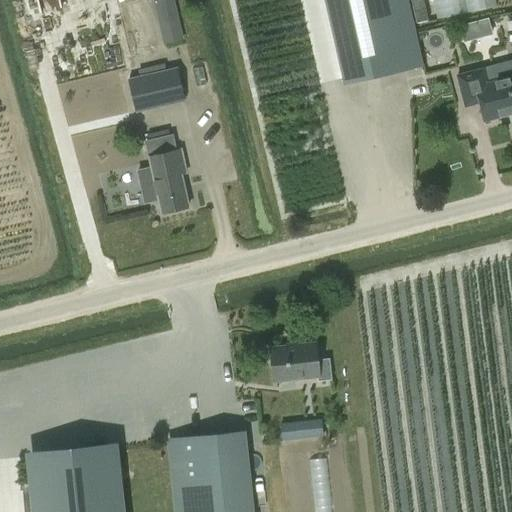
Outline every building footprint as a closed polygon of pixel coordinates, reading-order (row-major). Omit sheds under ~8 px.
[(174,0),(156,0),(155,0),(161,28),(180,23),(174,0)] [(408,0),(324,0),(343,82),(423,64),(408,0)] [(411,0),(416,23),(428,20),(423,0),(411,0)] [(495,0),(432,0),(436,19),(497,6),(495,0)] [(492,34),(488,18),(460,25),(464,42),(492,34)] [(165,69),(164,65),(138,71),(140,75),(128,78),(136,112),(186,101),(178,66),(165,69)] [(511,75),(488,82),(485,68),(457,75),(465,106),(479,102),(484,121),(511,113),(511,75)] [(179,165),(184,164),(181,150),(176,151),(173,136),(148,141),(151,156),(149,157),(152,167),(138,171),(145,202),(159,199),(162,212),(188,207),(179,165)] [(269,366),(274,368),(275,380),(317,375),(318,381),(332,379),(329,358),(317,359),(315,343),(271,348),(272,352),(267,356),(269,366)] [(285,424),(287,439),(303,438),(301,422),(285,424)] [(249,511),(241,433),(193,438),(193,439),(171,441),(178,511),(249,511)] [(118,511),(112,447),(33,456),(38,511),(118,511)] [(328,483),(329,458),(312,458),(311,482),(328,483)]
